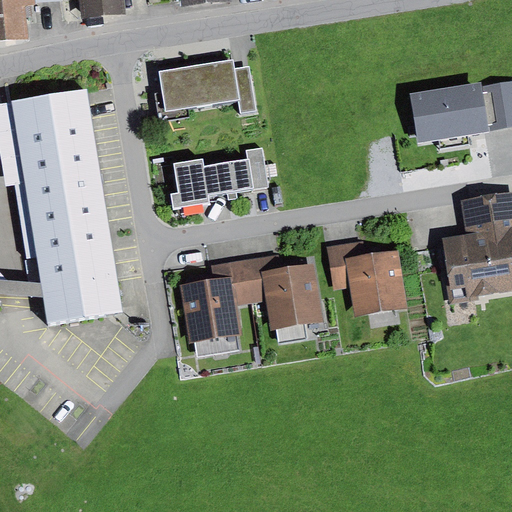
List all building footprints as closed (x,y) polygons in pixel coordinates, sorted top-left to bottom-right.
[(0,0),(0,44),(29,41),(26,7),(36,6),(35,0),(0,0)] [(123,0),(79,0),(82,22),(125,17),(123,0)] [(230,0),(181,0),(182,10),(231,4),(230,0)] [(234,62),(159,75),(166,114),(240,102),(242,116),(257,114),(249,70),(236,72),(234,62)] [(511,129),(511,81),(489,85),(496,132),(511,129)] [(482,84),(411,95),(419,145),(490,134),(482,84)] [(86,92),(11,105),(41,287),(43,301),(47,328),(123,316),(86,92)] [(202,162),(174,166),(178,196),(171,198),(174,212),(208,207),(206,197),(268,188),(262,149),(245,152),(246,162),(203,168),(202,162)] [(466,237),(443,241),(453,305),(511,294),(511,194),(460,203),(466,237)] [(368,243),(327,249),(333,296),(354,293),(358,318),(408,311),(400,252),(370,256),(368,243)] [(279,257),(249,261),(256,304),(269,302),(274,331),(325,322),(315,266),(282,271),(279,257)] [(214,283),(181,288),(189,344),(241,335),(237,307),(256,304),(249,261),(212,267),(214,283)]
